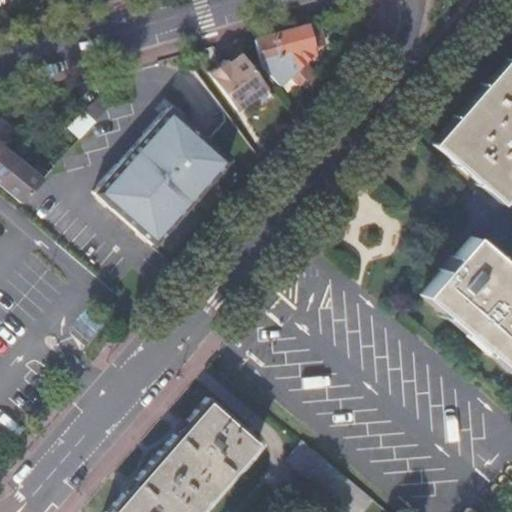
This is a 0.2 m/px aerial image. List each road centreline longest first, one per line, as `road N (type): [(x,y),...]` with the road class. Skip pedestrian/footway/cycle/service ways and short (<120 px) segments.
road 1 (residential): [(17,511),(380,92)]
road 2 (secondary): [(253,0),(0,68)]
road 3 (residential): [(380,92),(477,0)]
